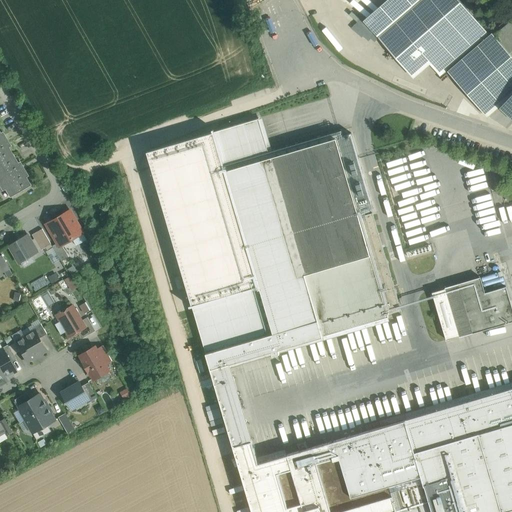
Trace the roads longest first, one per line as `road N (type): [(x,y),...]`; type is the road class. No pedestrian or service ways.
road 1 (unknown): [(128,148),(235,511)]
road 2 (residential): [(511,139),(445,118),(354,73),(324,73),(284,89)]
road 3 (residential): [(0,79),(62,187),(0,230)]
road 4 (unknown): [(0,456),(138,374)]
